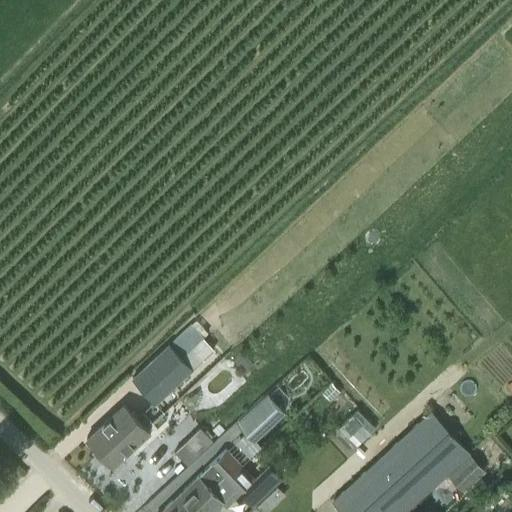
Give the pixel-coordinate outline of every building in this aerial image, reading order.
[(191,323),(131,378),(156,405),(193,369),(191,367),(213,348),(191,323)] [(270,386),(286,405),(328,372),(312,353),(270,386)] [(285,411),(268,392),(236,420),(253,439),(285,411)] [(86,439),(99,453),(136,418),(123,404),(86,439)] [(357,406),(339,426),(358,443),(377,424),(357,406)] [(430,409),(332,501),(342,511),(404,511),(470,453),(469,451),(430,409)] [(136,418),(99,453),(112,467),(149,432),(136,418)] [(212,440),(200,427),(175,452),(187,465),(212,440)] [(160,511),(188,511),(242,465),(226,449),(198,477),(160,511)] [(484,470),(469,455),(448,475),(462,491),(484,470)] [(188,511),(212,511),(222,502),(234,492),(237,495),(254,478),(242,465),(188,511)]
